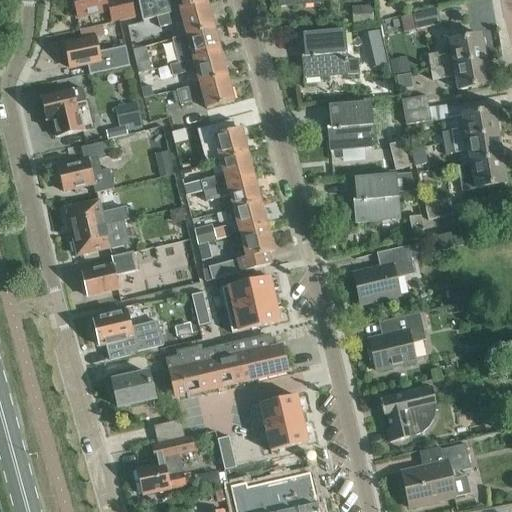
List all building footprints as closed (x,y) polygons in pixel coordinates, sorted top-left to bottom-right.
[(116,0),(106,2),(105,0),(71,0),(76,21),(109,14),(111,24),(135,19),(130,0),(116,0)] [(159,0),(138,0),(143,22),(157,19),(169,15),(179,13),(206,6),(204,0),(171,0),(160,3),(159,0)] [(277,0),(278,11),(322,7),(321,0),(277,0)] [(186,37),(213,30),(206,6),(179,13),(186,37)] [(353,26),(374,26),(373,6),(353,8),(353,26)] [(416,32),(440,26),(436,11),(412,17),(416,32)] [(169,15),(157,19),(160,29),(172,26),(169,15)] [(186,37),(172,41),(178,64),(192,61),(219,54),(213,30),(186,37)] [(345,61),(343,34),(302,37),(304,60),(301,60),(303,82),(347,78),(347,77),(360,75),(359,59),(345,61)] [(431,71),(486,61),(482,36),(449,41),(451,56),(439,58),(439,54),(428,56),(431,71)] [(95,39),(63,47),(69,71),(87,66),(88,74),(131,65),(128,49),(99,55),(95,39)] [(141,49),(133,51),(138,74),(146,73),(141,49)] [(178,64),(170,67),(173,77),(195,72),(199,86),(226,78),(219,54),(192,61),(178,64)] [(486,61),(431,71),(433,82),(441,80),(456,78),(458,91),(490,86),(486,61)] [(411,75),(397,77),(400,91),(413,89),(411,75)] [(226,78),(199,86),(206,112),(233,105),(226,78)] [(151,87),(141,89),(143,99),(153,96),(151,87)] [(175,105),(180,104),(181,106),(193,103),(189,88),(176,91),(177,92),(172,93),(175,105)] [(83,89),(41,99),(47,122),(53,121),(57,139),(84,132),(80,113),(78,114),(76,105),(86,103),(83,89)] [(403,114),(428,109),(426,98),(401,103),(403,114)] [(137,105),(124,108),(129,130),(141,127),(137,105)] [(329,156),(373,151),(369,106),(328,110),(330,132),(327,132),(329,156)] [(428,109),(403,114),(405,128),(431,123),(428,109)] [(442,146),(497,136),(493,111),(461,117),(463,131),(440,135),(442,146)] [(387,130),(390,146),(396,172),(410,169),(404,142),(403,143),(400,127),(387,130)] [(174,147),(198,141),(195,129),(171,136),(174,147)] [(218,163),(246,155),(240,131),(212,139),(215,151),(179,161),(182,173),(218,163)] [(497,136),(442,146),(444,156),(467,152),(470,166),(502,160),(497,136)] [(101,172),(98,161),(112,158),(109,143),(82,149),(86,164),(58,171),(59,174),(56,175),(58,185),(62,184),(64,194),(94,187),(96,195),(115,190),(110,170),(101,172)] [(424,148),(411,151),(415,168),(428,165),(424,148)] [(191,196),(253,179),(246,155),(218,163),(222,176),(201,182),(185,186),(188,197),(189,197),(191,196)] [(502,160),(470,166),(457,168),(461,193),(506,185),(502,160)] [(158,168),(161,178),(173,175),(171,165),(158,168)] [(355,227),(398,224),(396,196),(413,194),(410,178),(354,182),(356,204),(353,204),(355,227)] [(231,211),(259,203),(253,179),(191,196),(189,197),(191,207),(207,202),(207,203),(228,198),(231,211)] [(429,221),(454,215),(450,199),(425,205),(429,221)] [(238,235),(266,228),(259,203),(231,211),(238,235)] [(73,234),(123,222),(128,221),(126,210),(101,215),(99,204),(67,212),(68,215),(64,215),(67,227),(71,226),(73,234)] [(182,208),(169,212),(172,225),(185,222),(182,208)] [(413,234),(425,231),(422,217),(410,218),(413,234)] [(123,222),(73,234),(75,243),(72,244),(74,255),(77,255),(78,258),(110,251),(129,246),(123,222)] [(227,227),(214,230),(215,234),(217,242),(230,238),(227,227)] [(271,268),(268,257),(274,255),(266,228),(238,235),(245,261),(208,270),(211,283),(271,268)] [(441,254),(457,250),(463,249),(460,234),(437,239),(441,254)] [(361,308),(399,299),(394,278),(409,275),(404,250),(376,256),(379,270),(353,276),(361,308)] [(88,299),(119,292),(116,278),(138,273),(133,253),(112,257),(114,269),(82,276),(84,285),(81,285),(83,296),(87,296),(88,299)] [(270,279),(222,290),(232,335),(280,323),(270,279)] [(94,328),(91,331),(92,335),(96,337),(99,348),(106,347),(110,362),(131,357),(130,355),(137,353),(164,346),(158,322),(132,329),(127,312),(92,319),(94,328)] [(377,374),(414,365),(409,343),(425,340),(419,316),(392,322),(395,337),(369,342),(377,374)] [(177,339),(193,335),(190,324),(175,328),(177,339)] [(282,349),(278,350),(274,334),(198,352),(198,351),(177,356),(178,361),(166,363),(175,400),(288,374),(282,349)] [(119,410),(154,402),(148,375),(113,384),(119,410)] [(433,423),(435,415),(435,406),(432,391),(379,403),(383,418),(387,417),(390,431),(386,432),(390,445),(409,441),(409,440),(414,439),(422,435),(429,430),(433,423)] [(297,397),(260,406),(271,453),(308,444),(297,397)] [(159,444),(184,438),(181,422),(155,428),(159,444)] [(229,438),(218,441),(225,472),(226,472),(237,469),(229,438)] [(144,499),(184,490),(177,458),(193,455),(190,443),(153,451),(157,468),(138,472),(144,499)] [(409,510),(456,499),(471,495),(467,477),(458,479),(457,473),(471,470),(465,445),(440,451),(440,449),(419,454),(423,470),(401,475),(409,510)] [(297,463),(295,455),(283,458),(285,466),(297,463)] [(285,466),(283,458),(272,461),(274,469),(285,466)] [(218,473),(197,477),(200,492),(221,487),(218,473)] [(318,511),(310,475),(289,480),(296,511),(318,511)] [(296,511),(289,480),(267,485),(273,511),(296,511)] [(273,511),(267,485),(248,489),(246,485),(230,488),(235,511),(273,511)]
